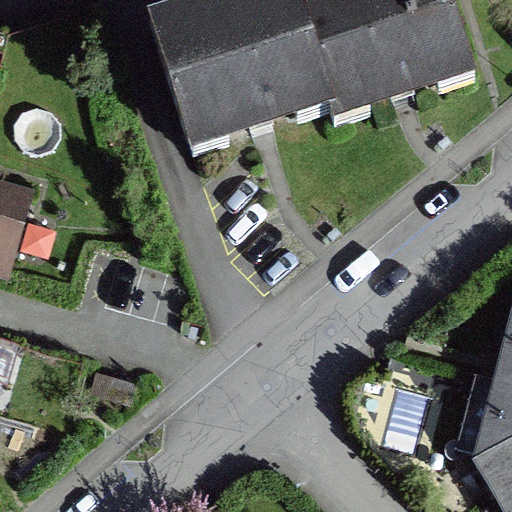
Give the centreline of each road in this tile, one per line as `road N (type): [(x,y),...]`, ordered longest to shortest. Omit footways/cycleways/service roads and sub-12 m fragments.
road 1 (residential): [(251,391),(511,168)]
road 2 (residential): [(112,511),(251,391)]
road 3 (residential): [(359,511),(251,391)]
